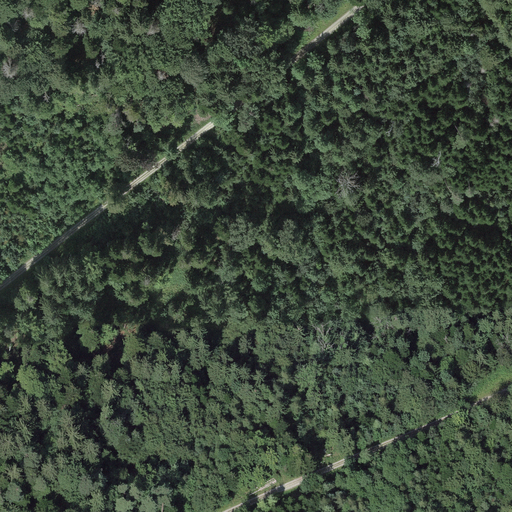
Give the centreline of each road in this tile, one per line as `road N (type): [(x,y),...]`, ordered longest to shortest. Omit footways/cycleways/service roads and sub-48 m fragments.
road 1 (track): [(373,0),(0,299)]
road 2 (track): [(511,389),(240,511)]
